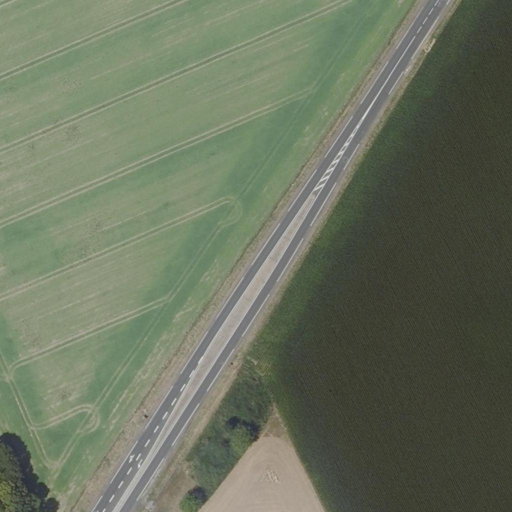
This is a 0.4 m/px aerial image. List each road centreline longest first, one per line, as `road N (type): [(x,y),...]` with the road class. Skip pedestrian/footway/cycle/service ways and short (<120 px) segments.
road 1 (primary): [(124,511),(316,216),(422,31)]
road 2 (primary): [(422,31),(176,388)]
road 3 (primary): [(176,388),(97,511)]
road 4 (primary): [(176,388),(107,511)]
